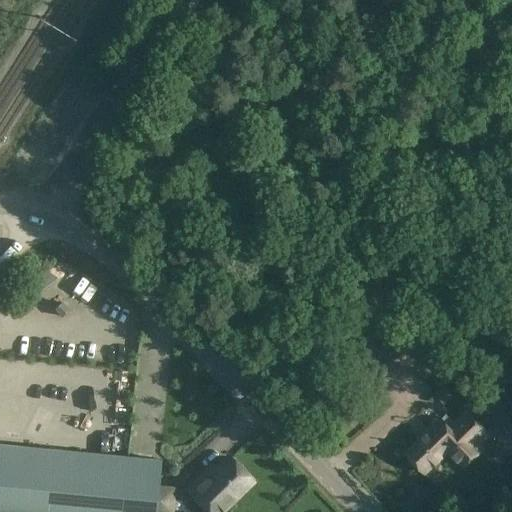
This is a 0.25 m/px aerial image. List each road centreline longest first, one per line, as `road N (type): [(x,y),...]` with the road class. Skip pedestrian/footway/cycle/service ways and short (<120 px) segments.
road 1 (unclassified): [(370,511),(116,258),(38,216),(0,206)]
road 2 (track): [(511,144),(245,158),(89,139)]
road 3 (track): [(0,259),(89,139)]
